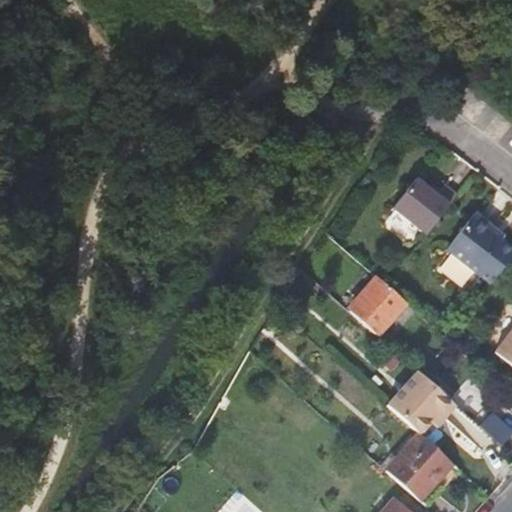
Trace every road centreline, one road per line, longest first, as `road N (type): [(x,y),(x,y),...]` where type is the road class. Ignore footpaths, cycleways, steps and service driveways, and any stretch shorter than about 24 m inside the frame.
road 1 (track): [(122,511),(187,435),(399,98)]
road 2 (residential): [(399,98),(511,179)]
